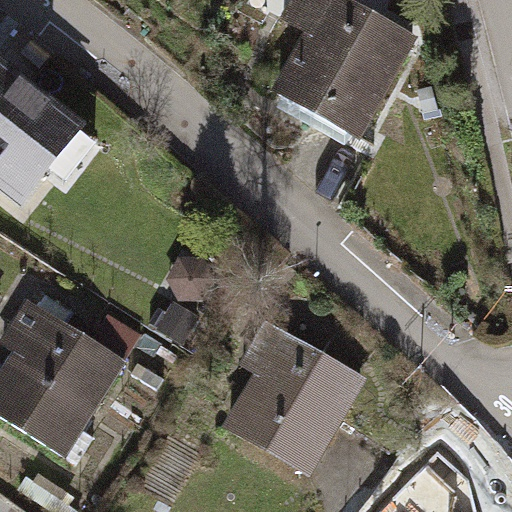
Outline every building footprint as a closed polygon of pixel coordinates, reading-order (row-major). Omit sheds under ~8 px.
[(356,136),(410,37),(342,0),(294,0),(284,19),(312,35),(280,94),(356,136)] [(0,185),(21,202),(78,131),(0,69),(0,185)] [(0,416),(62,455),(120,363),(26,305),(2,342),(22,354),(0,388),(0,416)] [(306,474),(360,380),(284,336),(230,430),(306,474)] [(476,511),(470,482),(439,452),(382,511),(476,511)]
